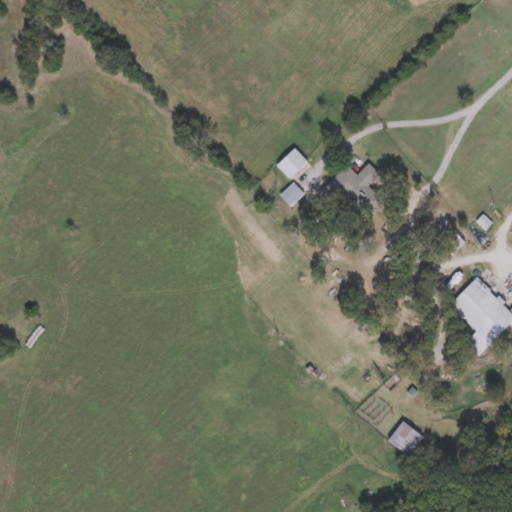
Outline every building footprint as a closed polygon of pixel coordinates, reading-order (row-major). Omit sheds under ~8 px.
[(290,177),(277,163),(295,146),(308,160),(290,177)] [(380,172),(354,201),(341,190),(333,198),(323,189),(346,163),(358,173),(368,161),(380,172)] [(304,192),(292,205),(281,194),(293,181),(304,192)] [(511,319),(477,354),(465,341),(476,331),(449,304),(478,276),(511,310),(511,319)] [(423,435),(408,454),(388,438),(403,419),(423,435)]
